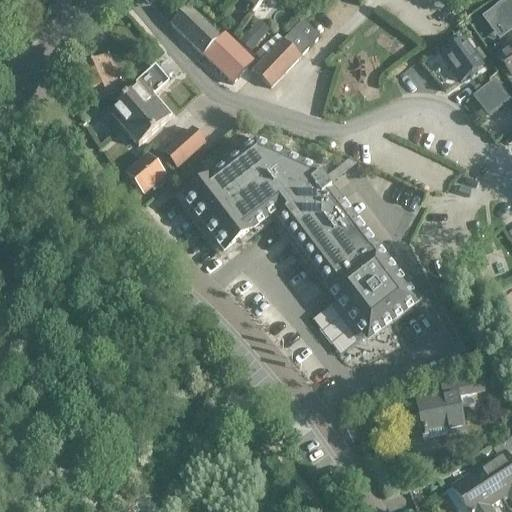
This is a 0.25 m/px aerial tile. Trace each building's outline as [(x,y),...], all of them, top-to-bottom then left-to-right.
[(244,0),(255,8),(261,0),(244,0)] [(505,32),(511,27),(511,1),(511,0),(507,0),(491,13),(505,32)] [(202,56),(219,39),(187,8),(170,26),(202,56)] [(223,34),(219,39),(202,56),(231,84),(252,63),(223,34)] [(270,89),(300,58),(282,41),(252,71),(270,89)] [(462,41),(441,56),(460,82),(480,68),(462,41)] [(511,76),(511,75),(511,44),(497,56),(511,76)] [(95,102),(126,90),(120,76),(117,77),(107,56),(80,67),(95,102)] [(130,126),(157,102),(152,97),(167,84),(154,69),(135,85),(138,88),(108,114),(121,129),(127,124),(130,126)] [(488,115),(508,100),(492,81),(473,96),(488,115)] [(127,124),(121,129),(137,148),(171,118),(157,102),(130,126),(127,124)] [(203,144),(190,129),(163,153),(176,168),(203,144)] [(212,178),(182,201),(222,254),(273,215),(367,337),(413,302),(307,163),(251,140),(208,173),(212,178)] [(157,190),(164,184),(160,179),(163,177),(146,157),(126,174),(143,194),(149,189),(152,192),(156,189),(157,190)] [(455,397),(481,392),(478,379),(452,384),(454,397),(416,405),(423,438),(461,430),(455,397)] [(511,503),(511,465),(504,454),(451,488),(466,511),(490,511),(487,507),(507,495),(511,503)]
